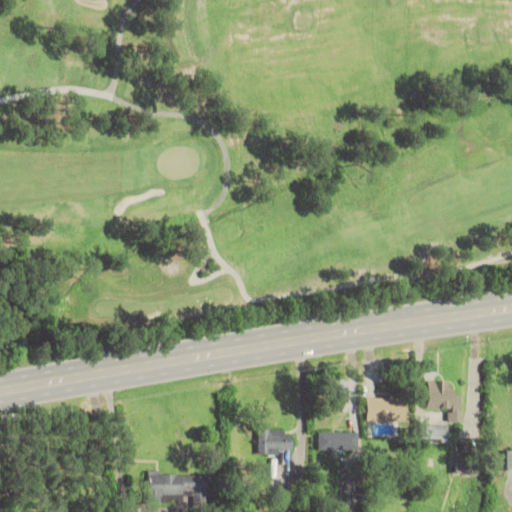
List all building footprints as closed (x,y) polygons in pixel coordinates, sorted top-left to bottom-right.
[(427,408),(448,408),(448,421),(461,421),(460,392),(451,392),(451,381),(427,381),(427,408)] [(366,421),(404,421),(404,398),(366,398),(366,421)] [(445,438),(445,424),(415,424),(415,438),(445,438)] [(291,428),(257,428),(257,453),(291,453),(291,428)] [(356,431),(317,431),(317,449),(356,449),(356,431)] [(183,501),(183,496),(192,496),(192,504),(206,504),(206,473),(147,473),(147,501),(183,501)]
